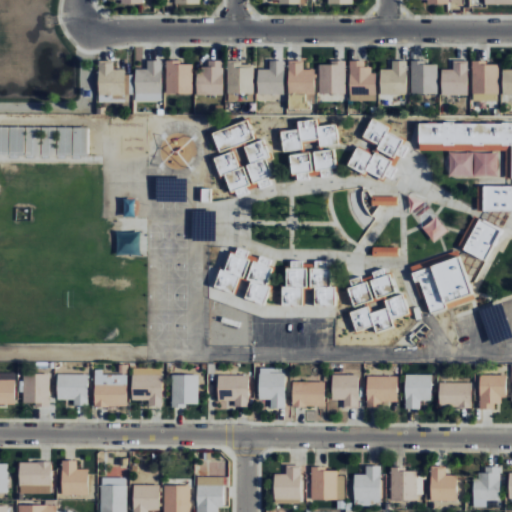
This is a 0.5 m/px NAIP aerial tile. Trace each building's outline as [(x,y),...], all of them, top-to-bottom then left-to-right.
[(135,101),(161,101),(162,61),(147,60),(147,69),(135,69),(135,101)] [(192,64),(181,64),(181,60),(166,60),(166,94),(192,94),(192,64)] [(223,61),(208,60),(208,70),(196,70),(196,95),(222,96),(223,61)] [(254,64),(241,64),(242,60),(228,60),(227,101),(253,102),(254,64)] [(374,101),(375,67),(364,67),(365,61),(349,60),(349,101),(374,101)] [(441,95),(467,95),(468,61),(453,60),(453,69),(442,69),(441,95)] [(98,103),(125,103),(125,69),(114,69),(114,61),(99,61),(98,103)] [(284,61),(269,61),(269,69),(257,69),(258,95),(284,95),(284,61)] [(303,61),(289,61),(288,93),(315,94),(315,69),(303,69),(303,61)] [(319,64),(319,94),(345,94),(346,61),(330,61),(330,64),(319,64)] [(407,61),(392,61),(391,69),(380,69),(380,95),(406,95),(407,61)] [(498,64),(487,64),(487,61),(471,61),(472,101),(498,101),(498,64)] [(410,93),(437,94),(437,62),(411,62),(410,93)] [(511,69),(502,69),(502,94),(511,94),(511,69)] [(281,131),(283,153),(302,151),(301,141),(318,139),(319,147),(338,145),(336,125),(317,127),(316,119),(298,121),(299,130),(281,131)] [(356,148),(348,166),(382,181),(384,176),(392,179),(408,143),(387,133),(390,127),(371,119),(362,138),(378,145),(373,156),(356,148)] [(254,139),(247,120),(212,134),(219,153),(254,139)] [(511,178),(511,123),(419,123),(419,150),(425,150),(425,144),(511,145),(511,153),(505,153),(505,179),(511,178)] [(24,127),(0,127),(0,153),(9,153),(9,156),(24,156),(24,127)] [(72,127),(25,127),(25,157),(56,158),(56,156),(71,157),(72,127)] [(88,128),(73,128),(73,157),(88,157),(88,128)] [(162,166),(190,168),(191,139),(163,138),(162,166)] [(314,169),(335,168),(334,150),(313,151),(314,169)] [(497,177),(497,153),(449,152),(448,176),(497,177)] [(311,173),(310,154),(290,154),(291,173),(311,173)] [(511,186),(477,186),(477,211),(511,211),(511,186)] [(371,205),(397,206),(397,197),(371,196),(371,205)] [(502,231),(474,215),(457,246),(486,262),(502,231)] [(129,255),(139,255),(139,232),(124,233),(124,250),(129,250),(129,255)] [(398,248),(372,247),(372,256),(398,257),(398,248)] [(264,305),(269,287),(266,286),(273,260),(233,249),(226,271),(220,269),(214,289),(234,294),(239,277),(247,280),(242,299),(264,305)] [(410,266),(420,299),(426,297),(431,314),(473,301),(458,251),(410,266)] [(281,305),(303,306),(303,288),(308,288),(308,289),(314,289),(314,306),(335,306),(335,287),(329,287),(329,262),(287,262),(287,287),(282,287),(281,305)] [(395,293),(387,269),(350,281),(353,288),(349,289),(354,307),(395,293)] [(350,312),(356,332),(374,326),(376,333),(394,328),(392,320),(409,315),(403,295),(384,300),(387,308),(369,313),(368,307),(350,312)] [(132,400),(148,400),(148,405),(162,406),(163,368),(132,367),(132,400)] [(284,408),(285,368),(258,368),(258,399),(270,399),(269,407),(284,408)] [(127,374),(102,374),(102,369),(94,369),(94,406),(127,407),(127,374)] [(0,404),(14,405),(15,373),(0,372),(0,404)] [(49,374),(23,373),(22,381),(21,381),(21,404),(49,404),(49,374)] [(87,405),(88,374),(57,373),(56,399),(73,399),(73,405),(87,405)] [(198,404),(198,374),(171,374),(171,407),(186,407),(187,403),(198,404)] [(248,375),(217,374),(217,400),(234,400),(234,406),(248,407),(248,375)] [(332,400),(343,400),(343,408),(358,408),(358,374),(332,374),(332,400)] [(405,409),(420,409),(420,400),(432,400),(431,374),(405,374),(405,409)] [(504,374),(479,375),(479,409),(494,409),(494,403),(505,403),(504,374)] [(398,376),(366,375),(366,407),(381,407),(381,401),(397,402),(398,376)] [(324,381),(292,382),(292,406),(325,406),(324,381)] [(439,406),(471,407),(471,382),(439,382),(439,406)] [(88,469),(76,469),(76,460),(61,459),(60,494),(87,495),(88,469)] [(18,493),(51,494),(51,462),(19,461),(18,493)] [(0,492),(7,492),(8,463),(0,463),(0,492)] [(300,500),(301,465),(285,465),(285,473),(274,473),(274,503),(284,503),(284,499),(300,500)] [(354,474),(353,505),(380,505),(381,465),(365,465),(365,474),(354,474)] [(457,475),(445,474),(445,466),(430,465),(430,500),(456,501),(457,475)] [(474,506),(486,506),(486,500),(499,501),(500,466),(485,466),(485,472),(474,472),(474,506)] [(311,500),(345,500),(344,475),(337,475),(337,470),(326,470),(326,467),(310,467),(311,500)] [(420,478),(417,478),(417,468),(390,468),(390,499),(420,500),(420,478)] [(196,511),(221,511),(223,476),(197,476),(196,511)] [(126,511),(126,477),(101,477),(100,511),(126,511)] [(160,485),(133,484),(132,511),(148,511),(159,511),(160,485)] [(190,511),(191,485),(164,484),(163,511),(190,511)]
